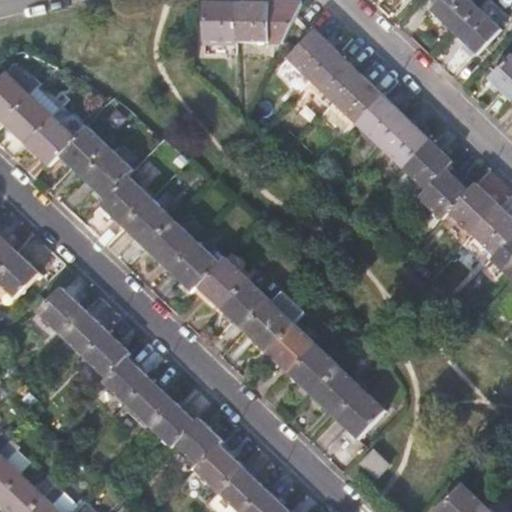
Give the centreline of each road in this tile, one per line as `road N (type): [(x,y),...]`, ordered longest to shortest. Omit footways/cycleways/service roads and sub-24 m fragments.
road 1 (residential): [(511,162),(344,0),(0,0)]
road 2 (residential): [(354,511),(0,171)]
